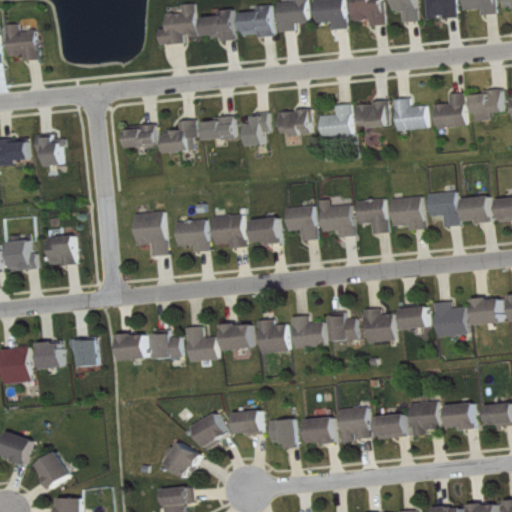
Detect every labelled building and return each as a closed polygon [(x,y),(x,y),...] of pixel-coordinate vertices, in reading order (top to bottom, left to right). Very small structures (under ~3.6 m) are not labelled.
[(288,4),(290,33),(305,32),(305,25),(319,25),(317,0),(304,0),(305,3),(288,4)] [(325,24),(342,23),(342,31),(357,30),(355,0),(335,0),(324,1),(325,24)] [(393,0),(362,0),(364,22),(380,21),(380,27),(395,26),(393,0)] [(402,0),(404,13),(412,13),(413,25),(429,23),(426,0),(402,0)] [(467,19),(466,0),(435,0),(437,20),(467,19)] [(507,15),(505,0),(473,0),(475,12),(491,10),(492,16),(507,15)] [(207,36),(205,5),(191,6),(192,14),(176,15),(177,30),(169,30),(170,46),(194,45),(193,37),(207,36)] [(251,13),(252,36),(270,36),(270,38),(283,38),(282,6),(266,7),(266,13),(251,13)] [(214,18),(214,41),(245,40),(245,11),(228,11),(228,18),(214,18)] [(47,31),(30,32),(29,25),(17,26),(19,56),(34,56),(34,62),(49,61),(47,31)] [(0,65),(13,64),(10,34),(0,35),(0,65)] [(511,113),(511,92),(484,94),(485,122),(502,122),(502,114),(511,113)] [(478,127),(476,94),(459,95),(460,105),(446,106),(448,129),(478,127)] [(437,106),(421,107),(421,100),(406,101),(408,132),(439,130),(437,106)] [(370,105),(371,129),(399,127),(398,103),(370,105)] [(332,116),(332,138),(363,138),(362,106),(346,106),(346,116),(332,116)] [(292,113),(294,137),(322,134),(320,110),(292,113)] [(275,134),(281,134),(280,114),(264,114),(264,125),(257,125),(258,147),(275,146),(275,134)] [(215,141),(246,140),(245,120),(215,121),(215,141)] [(176,154),(201,153),(200,138),(208,138),(207,121),(189,122),(190,133),(174,134),(176,154)] [(137,149),(168,148),(167,128),(136,129),(137,149)] [(49,156),(56,156),(57,167),(73,166),(72,143),(64,144),(63,135),(48,136),(49,156)] [(22,143),(22,140),(8,140),(9,167),(25,166),(25,161),(40,161),(40,143),(22,143)] [(468,227),(467,193),(438,194),(439,218),(453,217),(454,228),(468,227)] [(471,201),(475,226),(503,221),(499,196),(471,201)] [(433,198),(402,199),(403,227),(419,227),(419,231),(434,231),(433,198)] [(368,202),(369,225),(383,224),(383,235),(398,234),(396,200),(368,202)] [(333,233),(348,231),(349,239),(365,237),(361,205),(341,208),(340,201),(330,202),(333,233)] [(297,209),(299,232),(311,231),(312,242),(328,241),(325,207),(297,209)] [(147,247),(162,246),(163,257),(177,257),(175,213),(145,214),(147,247)] [(240,245),(241,249),(256,249),(254,216),(223,217),(225,246),(240,245)] [(292,244),(291,219),(262,220),(264,246),(292,244)] [(204,253),(219,253),(218,221),(187,222),(187,247),(204,247),(204,253)] [(19,237),(21,272),(47,271),(47,254),(41,254),(40,239),(29,240),(29,237),(19,237)] [(59,238),(60,267),(87,266),(86,237),(59,238)] [(0,251),(0,274),(13,273),(11,250),(0,251)] [(511,299),(483,300),(484,326),(511,325),(511,299)] [(448,339),(478,335),(475,308),(461,309),(460,303),(444,304),(448,339)] [(440,328),(437,307),(411,310),(414,332),(440,328)] [(377,344),(405,342),(404,315),(391,316),(391,310),(376,310),(377,344)] [(369,340),(367,320),(356,321),(355,315),(340,317),(343,343),(369,340)] [(305,349),(336,348),(335,323),(319,324),(319,317),(303,318),(305,349)] [(284,326),(284,321),(270,322),(271,354),(300,353),(298,325),(284,326)] [(264,325),(234,326),(235,351),(264,350),(264,325)] [(229,361),(228,338),(214,339),(214,328),(199,328),(201,363),(229,361)] [(168,360),(193,359),(192,334),(166,335),(168,360)] [(130,336),(131,362),(159,360),(158,335),(130,336)] [(91,368),(111,367),(109,340),(84,341),(85,357),(90,357),(91,368)] [(48,344),(50,370),(75,369),(74,343),(48,344)] [(15,385),(44,382),(40,347),(11,351),(15,385)] [(422,437),(435,436),(435,431),(450,430),(449,403),(421,404),(422,437)] [(458,432),(486,430),(485,405),(456,406),(458,432)] [(511,425),(511,405),(495,406),(496,426),(511,425)] [(378,408),(349,410),(352,443),(381,440),(378,408)] [(246,436),(273,435),(273,412),(245,413),(246,436)] [(241,436),(228,414),(204,428),(216,451),(241,436)] [(388,441),(418,437),(415,415),(386,418),(388,441)] [(318,446),(346,445),(345,419),(316,420),(318,446)] [(293,449),(308,448),(307,420),(281,421),(281,443),(293,442),(293,449)] [(38,465),(44,440),(17,433),(11,458),(38,465)] [(46,467),(61,490),(83,476),(68,453),(46,467)] [(175,489),(175,511),(196,511),(196,505),(202,505),(201,488),(175,489)] [(93,511),(94,499),(67,499),(67,511),(93,511)]
